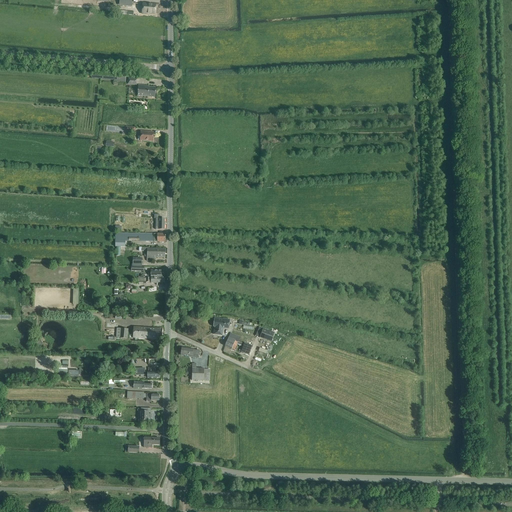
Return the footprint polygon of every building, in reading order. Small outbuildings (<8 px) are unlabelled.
[(141,3),(141,14),(146,14),(146,13),(153,14),(154,5),(147,4),(147,3),(141,3)] [(138,85),(138,90),(137,96),(155,98),(156,88),(149,87),(149,86),(138,85)] [(153,132),(148,132),(141,131),(140,141),(153,142),(153,132)] [(160,214),(155,214),(154,219),(156,219),(156,229),(165,230),(165,218),(160,218),(160,214)] [(120,217),(117,217),(117,222),(116,222),(116,230),(119,230),(120,222),(120,223),(125,223),(125,218),(120,218),(120,217)] [(166,234),(161,234),(150,234),(150,241),(154,241),(154,242),(160,242),(165,242),(166,234)] [(160,249),(148,249),(148,248),(143,248),(143,252),(148,252),(147,261),(155,261),(155,257),(165,257),(165,249),(160,249)] [(223,320),(219,319),(214,318),(213,324),(215,324),(214,334),(222,336),(223,328),(229,329),(230,320),(223,319),(223,320)] [(134,327),(134,338),(151,339),(157,339),(162,339),(162,329),(153,328),(134,327)] [(117,328),(117,338),(128,339),(129,329),(117,328)] [(263,330),(260,338),(271,342),(272,342),(274,337),(275,334),(274,334),(263,330)] [(235,350),(237,346),(238,343),(228,338),(225,346),(235,350)] [(241,352),(249,355),(252,346),(244,343),(241,352)] [(198,358),(199,356),(199,351),(193,350),(193,349),(182,348),(181,355),(198,358)] [(192,364),(192,380),(197,380),(204,381),(209,381),(210,369),(204,369),(197,368),(197,364),(192,364)] [(148,372),(147,372),(147,376),(147,378),(151,378),(155,378),(160,378),(160,372),(155,372),(155,369),(151,369),(151,372),(148,372)] [(146,398),(146,401),(151,402),(151,400),(159,401),(159,395),(151,394),(147,394),(144,394),(144,392),(132,392),(132,399),(144,399),(144,398),(146,398)] [(148,409),(152,409),(141,408),(141,409),(141,411),(141,412),(139,411),(138,418),(139,418),(139,417),(141,417),(141,421),(148,421),(148,423),(150,423),(150,424),(151,424),(151,416),(151,417),(148,416),(149,412),(148,412),(148,409)] [(160,438),(144,438),(144,448),(152,448),(152,444),(159,445),(160,438)]
